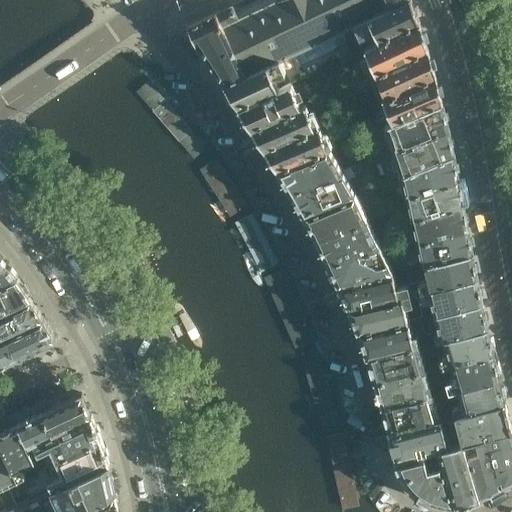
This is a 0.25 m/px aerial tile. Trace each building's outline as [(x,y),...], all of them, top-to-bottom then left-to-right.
[(354,24),(403,0),(241,0),(232,5),(233,5),(217,12),(216,12),(188,25),(197,45),(199,44),(225,84),(224,85),(225,85),(280,59),(286,72),(292,69),(286,56),(349,27),(355,40),(361,37),(354,24)] [(420,22),(412,0),(403,0),(354,24),(361,37),(374,31),(379,41),(420,22)] [(420,22),(379,41),(365,48),(374,73),(428,48),(420,22)] [(436,75),(428,48),(374,73),(383,98),(436,75)] [(279,88),(274,78),(286,72),(280,59),(225,85),(239,107),(279,88)] [(436,75),(383,98),(380,99),(389,123),(443,102),(436,75)] [(137,91),(196,158),(209,147),(149,80),(137,91)] [(291,83),(279,88),(239,107),(252,128),(301,106),(291,83)] [(449,127),(443,102),(389,123),(382,126),(390,151),(449,127)] [(315,127),(305,104),(301,106),(252,128),(265,148),(315,127)] [(319,125),(315,127),(265,148),(278,168),(329,148),(319,125)] [(376,184),(398,175),(454,152),(449,127),(390,151),(378,156),(365,161),(376,184)] [(378,156),(369,132),(353,138),(365,161),(378,156)] [(329,148),(278,168),(292,191),(341,171),(329,148)] [(459,178),(454,152),(398,175),(404,197),(459,178)] [(199,168),(229,215),(246,204),(215,157),(199,168)] [(353,194),(341,171),(292,191),(305,214),(305,213),(353,194)] [(459,178),(404,197),(410,220),(464,203),(459,178)] [(366,220),(353,194),(305,213),(317,237),(366,220)] [(469,227),(464,203),(410,220),(416,242),(468,227),(469,227)] [(103,221),(94,209),(83,218),(92,230),(103,221)] [(262,272),(279,264),(253,212),(236,221),(262,272)] [(366,220),(317,237),(329,260),(378,246),(366,220)] [(473,252),(468,227),(416,242),(422,264),(427,262),(473,252)] [(390,271),(378,246),(329,260),(340,283),(390,271)] [(478,276),(473,252),(427,262),(431,278),(421,280),(422,284),(414,286),(415,291),(423,290),(478,276)] [(0,286),(18,278),(7,264),(0,267),(0,286)] [(263,276),(293,347),(312,339),(281,268),(263,276)] [(415,291),(414,286),(413,282),(393,287),(390,271),(340,283),(350,307),(415,291)] [(488,327),(483,302),(478,276),(423,290),(425,299),(433,298),(439,329),(435,329),(437,339),(443,337),(488,327)] [(0,311),(31,298),(18,278),(0,286),(0,311)] [(406,320),(402,305),(410,303),(409,299),(416,298),(415,291),(350,307),(360,331),(406,320)] [(0,339),(4,337),(44,319),(31,298),(0,311),(0,339)] [(57,339),(56,338),(55,338),(51,331),(45,320),(44,318),(44,319),(4,337),(15,359),(16,358),(37,348),(37,349),(39,348),(55,340),(57,339)] [(416,344),(413,334),(409,335),(406,320),(360,331),(368,355),(416,344)] [(494,352),(491,339),(488,327),(443,337),(447,353),(440,355),(442,365),(450,363),(494,352)] [(15,359),(4,337),(0,339),(0,365),(0,366),(8,362),(15,359)] [(423,369),(416,344),(368,355),(375,381),(423,369)] [(499,376),(494,352),(450,363),(454,377),(446,379),(449,389),(457,387),(499,376)] [(304,364),(323,426),(340,421),(321,359),(304,364)] [(431,393),(423,369),(375,381),(382,405),(431,393)] [(505,401),(499,376),(457,387),(461,402),(453,404),(456,414),(505,401)] [(91,414),(83,395),(82,393),(81,394),(64,402),(62,402),(63,403),(42,412),(40,413),(41,413),(51,434),(92,415),(91,414)] [(438,418),(431,393),(382,405),(389,430),(438,418)] [(511,426),(505,401),(456,414),(442,417),(449,444),(464,440),(464,442),(475,439),(487,436),(511,429),(511,426)] [(51,434),(41,413),(34,416),(26,419),(26,420),(19,423),(18,423),(18,424),(29,445),(33,443),(51,434)] [(101,439),(92,415),(51,434),(33,443),(38,455),(51,449),(56,459),(101,439)] [(449,444),(442,417),(438,418),(389,430),(396,459),(424,452),(440,448),(440,446),(449,444)] [(35,459),(29,445),(18,424),(0,431),(0,442),(14,474),(15,476),(25,473),(21,466),(35,459)] [(511,429),(487,436),(502,486),(511,481),(511,429)] [(361,505),(344,431),(327,435),(344,509),(361,505)] [(502,486),(487,436),(475,439),(479,451),(468,454),(480,497),(502,486)] [(55,489),(110,463),(101,439),(56,459),(62,473),(51,479),(55,489)] [(468,454),(464,442),(464,440),(449,444),(440,446),(440,448),(444,463),(457,505),(480,497),(468,454)] [(0,480),(14,474),(0,442),(0,480)] [(457,505),(444,463),(428,467),(424,452),(396,459),(397,463),(399,468),(402,474),(405,479),(408,483),(411,486),(415,490),(418,493),(423,496),(428,499),(434,501),(437,503),(443,504),(449,505),(453,505),(457,505)] [(0,511),(72,511),(116,492),(110,463),(55,489),(28,502),(26,499),(0,510),(0,511)] [(120,511),(116,492),(72,511),(120,511)]
